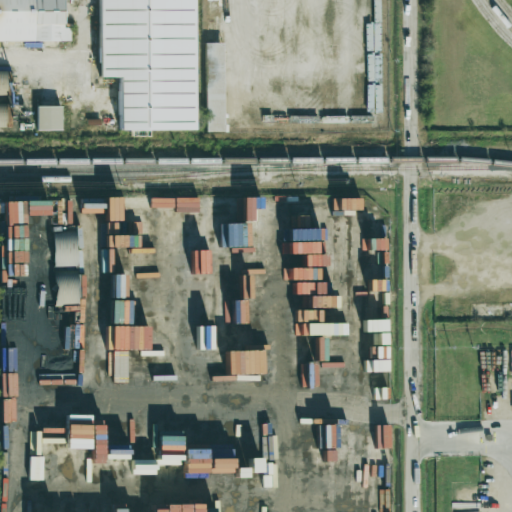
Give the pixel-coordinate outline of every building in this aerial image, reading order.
[(0,0),(0,40),(71,41),(71,28),(64,28),(63,0),(0,0)] [(193,0),(98,0),(99,77),(118,77),(118,130),(194,130),(193,0)] [(223,43),(204,43),(206,132),(224,132),(223,43)] [(0,127),(7,127),(8,71),(0,71),(0,127)] [(61,130),(60,106),(36,107),(36,130),(61,130)] [(54,220),(66,220),(66,206),(54,206),(54,220)] [(75,231),(52,231),(53,266),(76,265),(75,231)] [(55,305),(77,304),(76,266),(54,267),(55,305)] [(105,479),(128,478),(128,458),(104,459),(105,479)]
